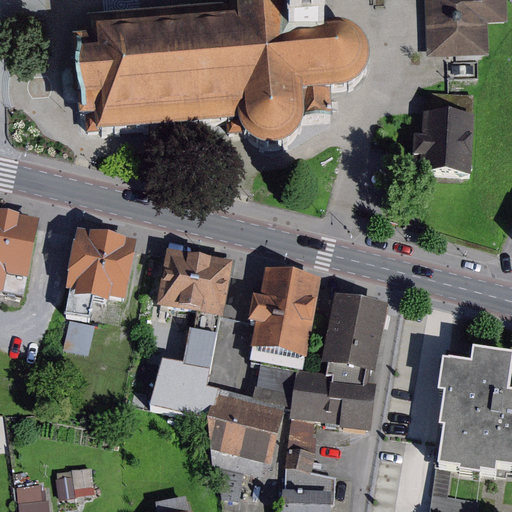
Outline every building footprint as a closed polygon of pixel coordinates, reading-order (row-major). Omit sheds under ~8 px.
[(95,32),(83,33),(84,48),(80,48),(81,50),(78,50),(78,55),(81,55),(81,58),(79,58),(80,64),(82,64),(82,66),(81,71),(79,74),(76,73),(74,76),(78,77),(78,85),(79,93),(77,94),(78,97),(81,96),(84,102),(85,105),(82,105),(83,111),(86,111),(86,114),(83,114),(84,119),(86,119),(86,121),(90,121),(91,136),(104,135),(104,136),(105,136),(105,138),(111,138),(111,136),(118,135),(118,137),(124,137),(124,135),(147,133),(147,135),(154,135),(154,132),(161,132),(161,134),(166,134),(166,131),(190,129),(190,132),(196,131),(195,129),(203,128),(203,131),(209,131),(209,128),(232,126),(232,138),(248,137),(248,140),(251,139),(256,145),(260,148),(264,151),(263,152),(268,155),(270,152),(275,153),(281,152),(287,150),(288,152),(293,150),(292,148),(296,144),(300,139),(302,134),(305,135),(307,130),(304,129),(304,127),(336,124),(335,113),(343,112),(343,103),(334,103),(334,97),(336,96),(335,93),(353,92),(354,93),(359,90),(358,88),(368,75),(371,76),(373,72),(370,71),(369,53),(371,51),(368,47),(366,48),(355,36),(356,33),(351,31),(350,35),(328,35),(328,28),(338,28),(338,18),(328,18),(327,5),(294,7),(294,5),(297,3),(294,0),(242,0),(241,3),(237,3),(237,8),(222,8),(223,20),(200,22),(200,20),(194,20),(194,22),(187,23),(187,21),(182,21),(182,23),(158,25),(158,23),(152,23),(152,26),(144,27),(144,24),(139,25),(139,27),(115,29),(115,27),(110,27),(110,29),(102,30),(102,27),(97,28),(97,30),(95,30),(95,32)] [(510,24),(508,0),(433,0),(436,59),(491,57),(489,25),(510,24)] [(476,177),(479,97),(433,96),(431,141),(421,140),(420,168),(429,168),(428,175),(476,177)] [(31,286),(44,228),(0,219),(0,299),(3,300),(6,282),(31,286)] [(141,250),(88,239),(75,296),(132,305),(141,250)] [(235,276),(171,267),(164,320),(228,328),(235,276)] [(313,366),(326,294),(275,285),(269,318),(256,315),(249,355),(313,366)] [(392,318),(340,307),(327,369),(379,380),(392,318)] [(212,394),(223,348),(194,340),(185,375),(166,370),(153,420),(213,435),(208,456),(275,473),(299,382),(265,373),(257,406),(212,394)] [(511,350),(478,346),(475,361),(449,358),(446,388),(451,389),(446,423),(450,424),(446,462),(467,465),(466,469),(486,471),(486,468),(501,470),(501,463),(511,463),(511,350)] [(368,479),(360,398),(332,402),(331,388),(297,392),(302,448),(328,446),(331,484),(368,479)] [(96,468),(61,473),(64,497),(99,493),(96,468)] [(46,485),(24,487),(26,511),(55,511),(55,501),(47,501),(46,485)] [(335,511),(334,500),(283,504),(283,511),(335,511)]
